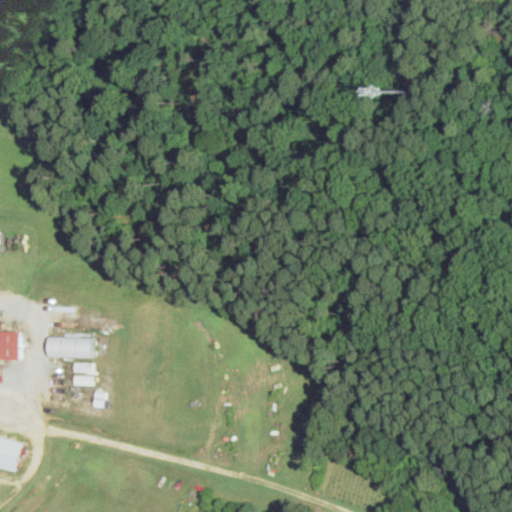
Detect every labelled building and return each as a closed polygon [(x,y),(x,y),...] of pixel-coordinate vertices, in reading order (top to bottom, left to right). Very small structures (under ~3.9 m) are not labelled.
[(417,76),(417,85),(407,85),(407,76),(417,76)] [(0,330),(27,331),(26,360),(0,359),(0,330)] [(102,336),(102,356),(55,355),(56,335),(102,336)] [(99,361),(99,370),(80,369),(80,361),(99,361)] [(100,374),(99,383),(80,383),(80,374),(100,374)] [(112,391),(110,397),(100,395),(102,388),(112,391)] [(108,398),(107,405),(99,404),(100,396),(108,398)] [(0,435),(29,443),(22,471),(0,465),(0,435)] [(145,468),(143,476),(137,475),(138,467),(145,468)]
